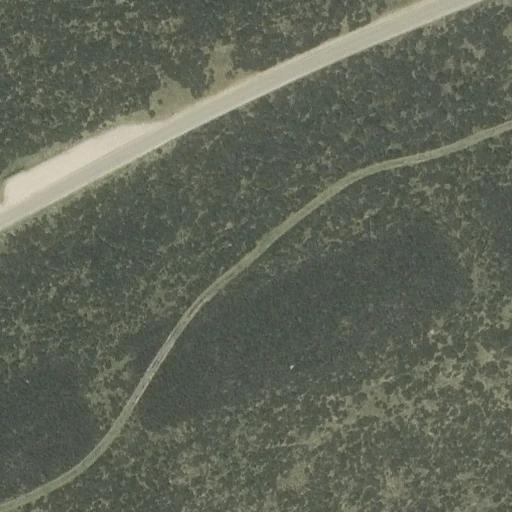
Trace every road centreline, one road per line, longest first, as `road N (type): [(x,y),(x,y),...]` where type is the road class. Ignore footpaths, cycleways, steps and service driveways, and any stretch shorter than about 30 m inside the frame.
road 1 (unknown): [(0,507),(74,475),(212,283),(300,214),(370,171),(511,127)]
road 2 (unclassified): [(458,0),(268,79),(0,222)]
